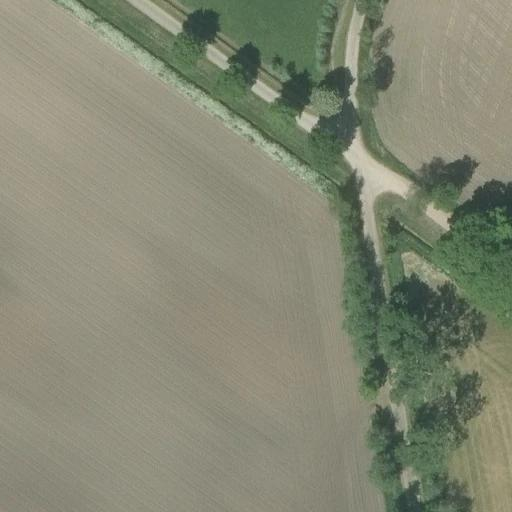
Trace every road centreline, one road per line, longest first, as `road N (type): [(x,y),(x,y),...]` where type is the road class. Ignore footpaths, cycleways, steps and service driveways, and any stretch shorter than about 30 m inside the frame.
road 1 (unclassified): [(352,159),(123,0)]
road 2 (track): [(511,270),(352,159)]
road 3 (unclassified): [(352,159),(345,106),(350,34),(362,0)]
